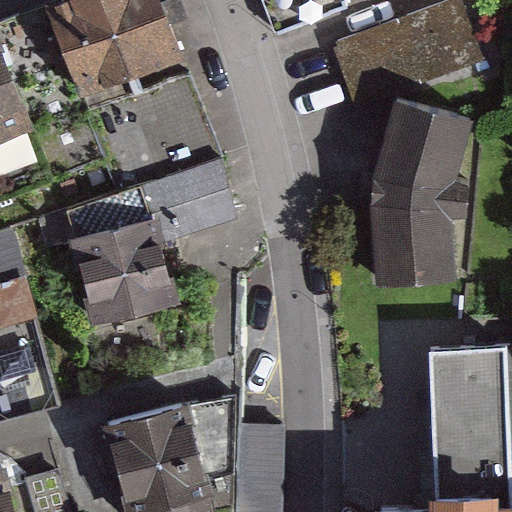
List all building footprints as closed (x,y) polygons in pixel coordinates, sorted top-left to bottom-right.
[(159,0),(61,0),(48,5),(84,92),(181,53),(159,0)] [(269,0),(289,46),(410,0),(269,0)] [(0,230),(10,227),(125,189),(92,111),(84,92),(48,5),(0,22),(0,230)] [(458,7),(342,48),(366,116),(483,74),(458,7)] [(188,71),(92,111),(125,189),(224,156),(188,71)] [(453,136),(376,115),(351,207),(354,293),(435,290),(433,229),(451,226),(452,198),(437,194),(453,136)] [(125,189),(10,227),(19,254),(75,242),(97,317),(175,300),(158,236),(239,215),(224,156),(125,189)] [(0,417),(54,400),(19,254),(10,227),(0,230),(0,417)] [(353,485),(354,511),(511,511),(511,387),(509,338),(402,344),(410,482),(353,485)] [(232,395),(162,402),(184,487),(231,479),(232,395)] [(162,402),(95,419),(119,511),(190,511),(184,487),(162,402)] [(283,511),(284,442),(239,442),(239,511),(283,511)] [(19,511),(3,456),(0,456),(0,511),(19,511)] [(74,511),(63,466),(31,475),(40,511),(74,511)]
